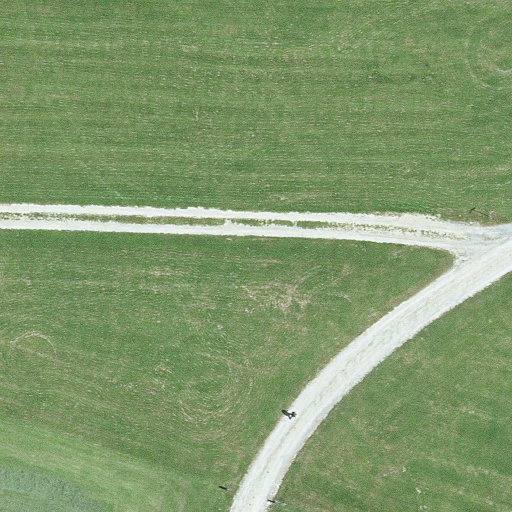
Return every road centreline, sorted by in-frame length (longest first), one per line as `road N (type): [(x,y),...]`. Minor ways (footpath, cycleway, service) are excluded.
road 1 (track): [(511,241),(0,203)]
road 2 (track): [(250,511),(314,407),(425,306),(511,255)]
